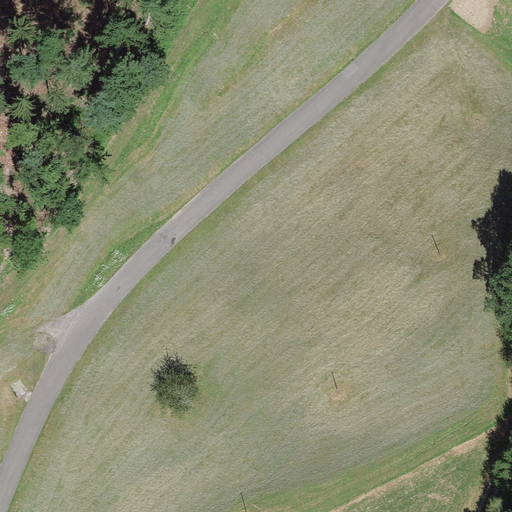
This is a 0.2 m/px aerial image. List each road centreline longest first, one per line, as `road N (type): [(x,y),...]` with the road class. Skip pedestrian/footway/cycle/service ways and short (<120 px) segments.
road 1 (unclassified): [(424,0),(361,69),(77,323),(37,400),(0,507)]
road 2 (track): [(218,0),(170,81),(0,305)]
